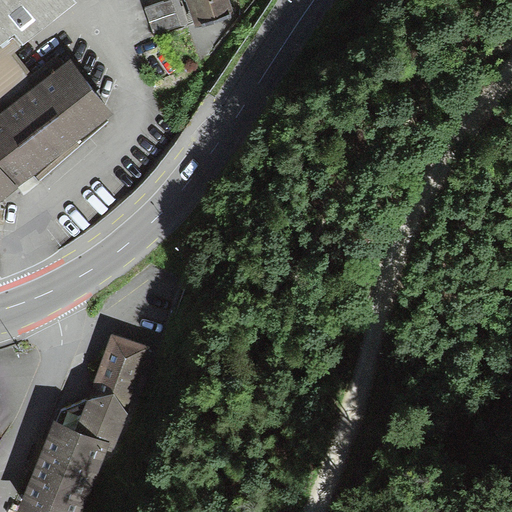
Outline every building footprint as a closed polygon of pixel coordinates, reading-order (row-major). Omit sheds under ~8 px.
[(0,0),(0,45),(56,0),(0,0)] [(178,26),(169,0),(164,0),(142,8),(151,35),(178,26)] [(181,0),(192,28),(233,13),(228,0),(181,0)] [(67,61),(34,87),(7,53),(0,58),(0,190),(21,174),(105,108),(67,61)] [(139,355),(106,344),(88,397),(121,408),(137,365),(142,367),(148,351),(141,348),(139,355)] [(88,397),(58,410),(20,501),(46,511),(68,511),(97,441),(106,445),(121,408),(88,397)]
